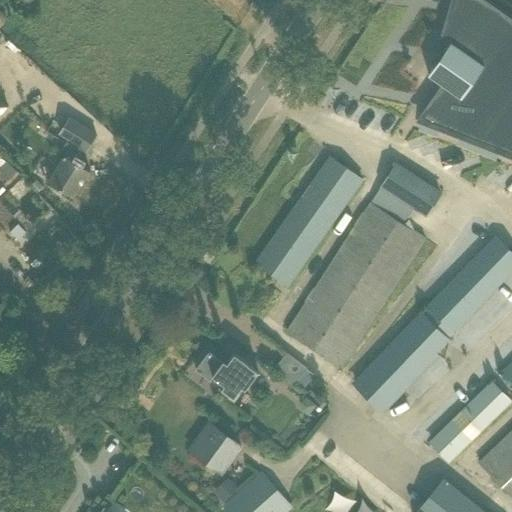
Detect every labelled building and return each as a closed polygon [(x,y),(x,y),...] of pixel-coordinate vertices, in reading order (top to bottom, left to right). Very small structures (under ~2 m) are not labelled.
[(444,86),(421,119),(511,154),(511,17),(486,0),(454,0),(443,36),(451,41),(427,75),(444,86)] [(0,27),(8,19),(0,11),(0,27)] [(44,104),(61,87),(31,59),(15,76),(44,104)] [(63,153),(46,180),(73,197),(90,171),(76,162),(85,149),(86,150),(95,135),(69,118),(60,132),(74,141),(66,155),(63,153)] [(362,179),(330,157),(255,263),(287,285),(362,179)] [(0,167),(0,174),(7,181),(16,171),(7,161),(0,167)] [(416,207),(426,214),(440,193),(396,164),(287,332),(341,367),(425,238),(404,225),(416,207)] [(511,268),(511,253),(495,237),(355,383),(383,409),(450,340),(446,336),(511,268)] [(223,360),(222,362),(209,351),(196,370),(209,380),(212,376),(224,385),(221,388),(237,400),(258,372),(244,361),(244,360),(234,353),(226,363),(223,360)] [(313,375),(287,355),(276,369),(302,389),(313,375)] [(511,359),(502,369),(511,379),(511,359)] [(431,441),(449,460),(510,400),(493,382),(431,441)] [(244,447),(209,420),(187,449),(223,476),(244,447)] [(511,430),(479,463),(511,495),(511,430)] [(282,511),(290,506),(262,474),(225,505),(230,511),(282,511)] [(484,511),(445,480),(419,511),(484,511)] [(341,511),(351,511),(358,497),(337,488),(330,507),(341,511)]
